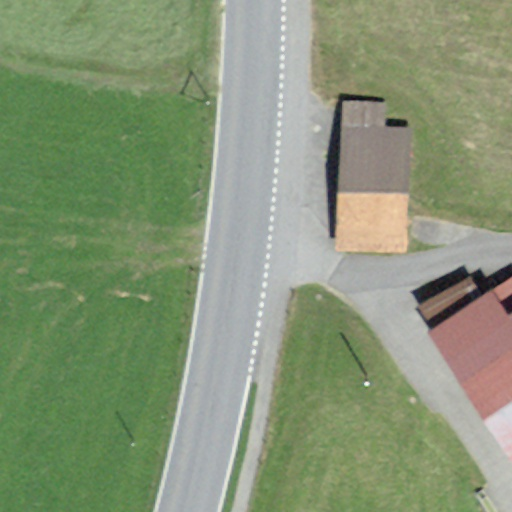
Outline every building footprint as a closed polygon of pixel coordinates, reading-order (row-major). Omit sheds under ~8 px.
[(346,101),(345,123),(378,124),(379,102),(346,101)] [(345,123),(344,162),(409,165),(413,125),(378,124),(345,123)] [(407,205),(409,165),(344,162),(342,202),(407,205)] [(342,202),(341,242),(406,245),(407,205),(342,202)] [(511,425),(511,273),(480,295),(468,277),(420,310),(439,337),(449,330),(511,425)]
